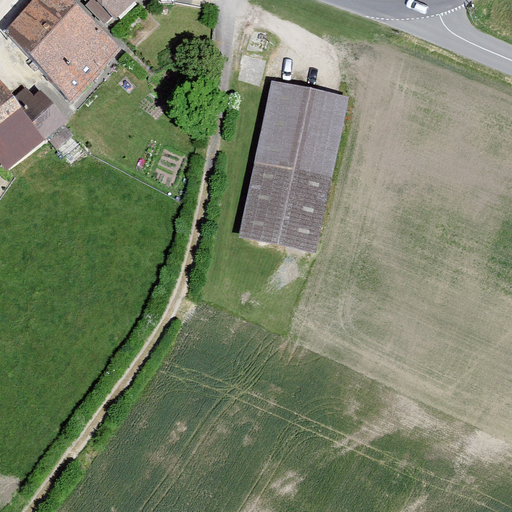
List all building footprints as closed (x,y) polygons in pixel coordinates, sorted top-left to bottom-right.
[(125,54),(66,0),(42,0),(9,36),(76,106),(125,54)] [(143,0),(100,0),(121,21),(143,0)] [(0,158),(19,179),(56,150),(43,133),(5,84),(0,87),(0,158)] [(354,101),(277,84),(243,239),(319,256),(354,101)] [(32,88),(19,99),(43,133),(65,114),(44,93),(40,98),(32,88)] [(472,145),(511,155),(511,119),(482,112),(472,145)]
